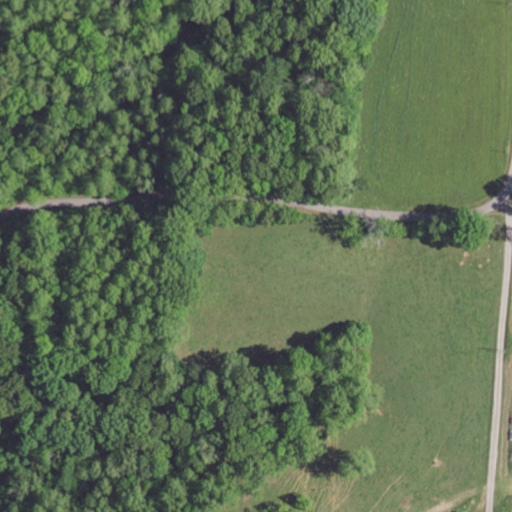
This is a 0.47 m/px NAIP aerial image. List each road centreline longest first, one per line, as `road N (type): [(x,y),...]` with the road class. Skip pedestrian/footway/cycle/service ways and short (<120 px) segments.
road 1 (residential): [(0,218),(52,201),(195,190),(354,213),(455,216),(491,201),(511,162)]
road 2 (residential): [(0,233),(74,304),(140,385),(199,499)]
road 3 (residential): [(475,211),(463,511)]
